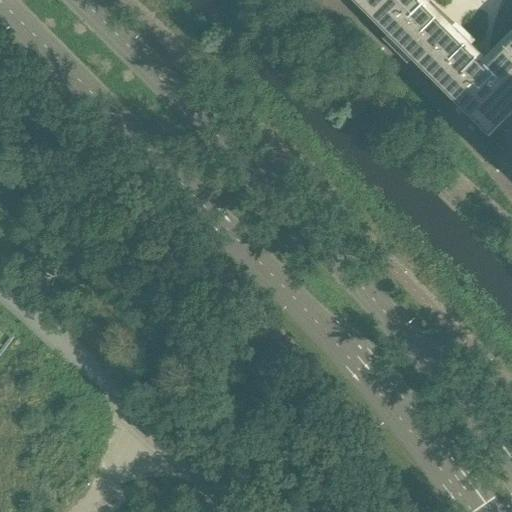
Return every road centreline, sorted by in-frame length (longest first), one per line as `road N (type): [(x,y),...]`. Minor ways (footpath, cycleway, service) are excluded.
road 1 (primary): [(0,7),(399,406),(481,511)]
road 2 (primary): [(511,474),(387,311),(83,0)]
